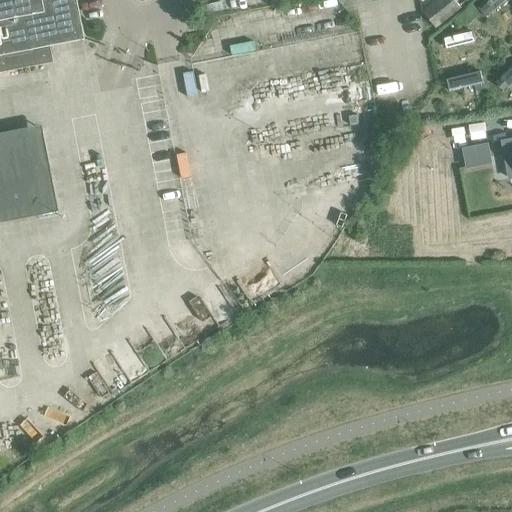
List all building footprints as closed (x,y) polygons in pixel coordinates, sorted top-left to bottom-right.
[(81,40),(81,39),(73,0),(0,0),(0,72),(50,63),(47,46),(81,40)] [(436,25),(462,9),(456,0),(438,0),(425,8),(436,25)] [(487,0),(477,8),(485,17),(506,0),(487,0)] [(472,32),(444,39),(446,48),(474,42),(472,32)] [(511,67),(496,81),(504,90),(511,83),(511,67)] [(447,80),(450,92),(483,83),(480,72),(447,80)] [(511,139),(502,142),(509,178),(511,177),(511,139)] [(465,145),(467,167),(491,164),(489,143),(465,145)] [(0,214),(32,208),(27,185),(0,189),(0,214)]
